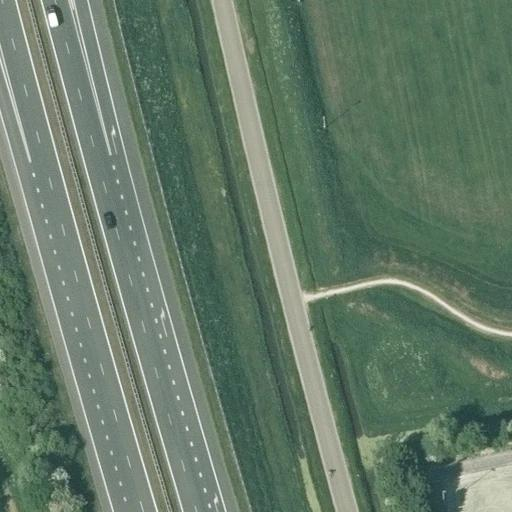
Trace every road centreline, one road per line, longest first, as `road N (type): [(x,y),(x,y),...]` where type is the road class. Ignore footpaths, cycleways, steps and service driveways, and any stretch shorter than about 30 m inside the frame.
road 1 (unclassified): [(346,511),(221,0)]
road 2 (motorway): [(1,0),(84,311)]
road 3 (motorway): [(132,293),(54,0)]
road 4 (motorway): [(132,293),(117,153),(80,0)]
road 5 (motorway): [(0,91),(20,163),(84,311)]
road 6 (motorway): [(195,511),(132,293)]
road 7 (motorway): [(84,311),(142,511)]
